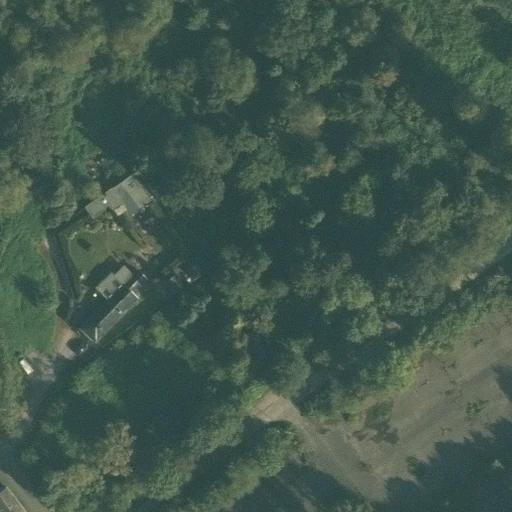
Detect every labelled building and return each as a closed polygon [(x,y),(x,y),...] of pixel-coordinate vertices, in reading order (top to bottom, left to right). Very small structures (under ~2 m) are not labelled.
[(132,175),(111,190),(122,205),(131,217),(151,202),(132,175)] [(112,212),(122,205),(111,190),(84,208),(92,221),(109,208),(112,212)] [(123,266),(114,276),(123,285),(132,274),(123,266)] [(132,274),(123,285),(135,296),(149,281),(137,269),(132,274)] [(95,290),(107,301),(123,285),(114,276),(110,273),(95,290)] [(184,289),(175,276),(164,284),(173,297),(184,289)] [(82,329),(95,342),(137,297),(135,296),(123,285),(107,301),(82,329)] [(0,492),(0,511),(23,511),(5,488),(0,492)]
